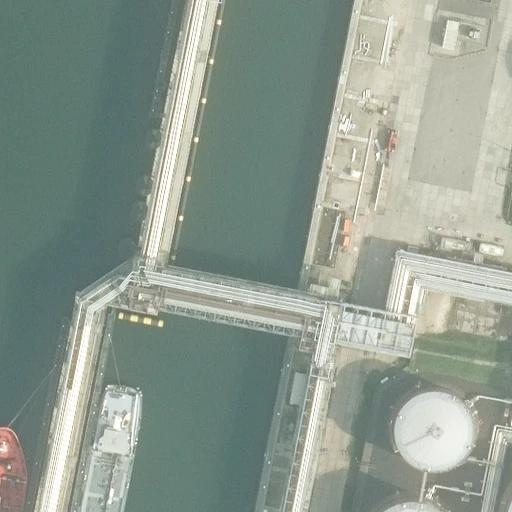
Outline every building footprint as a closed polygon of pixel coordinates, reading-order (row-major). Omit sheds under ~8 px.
[(471,1),(465,0),(433,0),(416,87),(452,94),(471,1)] [(466,52),(491,58),(499,21),(475,15),(466,52)] [(413,345),(401,330),(369,355),(381,370),(413,345)] [(474,423),(474,422),(473,414),(471,407),(466,399),(461,393),(454,387),(447,384),(439,382),(431,382),(424,382),(416,385),(408,390),(403,395),(398,402),(395,407),(393,414),(392,422),(393,430),(395,436),(398,444),(403,450),(410,456),(417,460),(425,463),(433,463),(441,463),(449,460),(456,456),(462,451),(467,445),(470,439),(473,431),(474,423)] [(511,511),(511,484),(510,487),(506,496),(503,505),(502,511),(511,511)] [(450,511),(449,509),(443,503),(436,497),(427,492),(419,490),(411,489),(400,490),(393,492),(382,497),(376,502),(370,509),(368,511),(450,511)]
